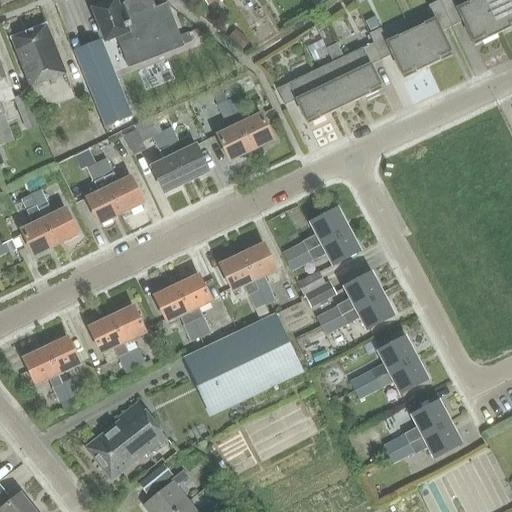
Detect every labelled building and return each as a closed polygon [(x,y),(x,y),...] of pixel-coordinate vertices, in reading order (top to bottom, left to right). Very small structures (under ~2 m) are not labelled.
[(166,4),(159,7),(155,8),(151,0),(127,0),(116,5),(115,0),(92,9),(105,41),(115,37),(127,67),(182,45),(191,42),(187,33),(179,37),(166,4)] [(475,0),(456,9),(452,0),(439,0),(440,0),(439,1),(451,27),(462,22),(473,46),(498,34),(481,0),(475,0)] [(511,0),(481,0),(498,34),(511,27),(511,0)] [(440,32),(451,27),(439,1),(427,7),(434,20),(410,31),(427,68),(451,56),(440,32)] [(369,32),(378,28),(374,19),(365,23),(369,32)] [(45,25),(10,39),(29,88),(65,75),(45,25)] [(228,38),(242,50),(249,41),(235,29),(228,38)] [(336,44),(333,46),(325,29),(318,32),(332,63),(313,73),(332,113),(356,101),(337,61),(343,58),(336,44)] [(427,68),(410,31),(386,43),(380,29),(368,35),(373,44),(381,61),(392,56),(403,79),(427,68)] [(100,42),(74,52),(81,71),(104,127),(131,117),(108,60),(100,42)] [(370,66),(381,61),(373,44),(343,58),(337,61),(356,101),(381,90),(370,66)] [(2,104),(13,99),(13,97),(10,88),(0,61),(0,146),(14,141),(4,115),(6,115),(2,104)] [(307,125),(332,113),(313,73),(276,90),(284,107),(296,101),(307,125)] [(24,129),(37,125),(25,93),(13,97),(13,99),(24,129)] [(247,121),(242,110),(235,97),(227,101),(238,125),(251,152),(273,141),(260,114),(247,121)] [(251,152),(238,125),(227,101),(218,105),(228,130),(216,135),(229,162),(251,152)] [(162,131),(156,119),(155,120),(154,118),(134,128),(142,142),(151,138),(162,161),(151,167),(164,194),(186,183),(173,156),(169,147),(162,131)] [(170,127),(162,131),(169,147),(178,142),(170,127)] [(144,151),(135,130),(122,136),(132,157),(144,151)] [(173,156),(186,183),(207,173),(195,146),(173,156)] [(488,147),(458,161),(469,183),(497,170),(486,149),(489,148),(488,147)] [(117,183),(105,160),(102,152),(92,157),(95,164),(96,164),(121,215),(142,204),(129,177),(117,183)] [(442,197),(469,183),(458,161),(428,176),(429,177),(431,176),(442,197)] [(98,225),(121,215),(96,164),(95,164),(86,169),(98,193),(85,199),(98,225)] [(469,183),(480,206),(510,191),(509,190),(507,191),(497,170),(469,183)] [(449,219),(450,220),(480,206),(469,183),(442,197),(452,218),(449,219)] [(64,209),(52,215),(40,190),(30,195),(55,246),(77,236),(64,209)] [(33,257),(55,246),(30,195),(20,200),(32,225),(20,230),(33,257)] [(280,253),(286,263),(321,245),(347,231),(336,209),(310,223),(316,234),(280,253)] [(347,231),(321,245),(286,263),(291,273),(326,255),(332,266),(359,252),(347,231)] [(511,269),(511,241),(510,236),(489,246),(487,244),(486,245),(501,275),(511,269)] [(0,256),(4,255),(16,249),(11,239),(0,244),(0,245),(0,246),(0,256)] [(275,301),(265,276),(275,271),(262,244),(241,255),(265,306),(275,301)] [(257,310),(265,306),(241,255),(219,265),(231,292),(242,287),(246,297),(250,295),(257,310)] [(511,297),(511,269),(501,275),(511,297)] [(317,273),(296,284),(302,296),(303,296),(324,285),(317,273)] [(322,326),(381,295),(370,274),(343,288),(350,299),(317,316),(322,326)] [(175,286),(200,337),(209,333),(198,308),(210,303),(197,276),(175,286)] [(329,282),(324,285),(303,296),(310,309),(336,296),(329,282)] [(190,341),(200,337),(175,286),(154,296),(166,323),(179,317),(190,341)] [(366,330),(392,317),(381,295),(322,326),(326,334),(359,318),(366,330)] [(143,363),(132,340),(145,334),(132,307),(110,317),(123,344),(134,368),(137,374),(153,367),(150,360),(143,363)] [(302,373),(275,315),(182,360),(208,417),(302,373)] [(134,368),(123,344),(110,317),(88,328),(101,355),(113,349),(125,373),(128,379),(137,375),(134,368)] [(79,365),(66,338),(44,348),(57,375),(67,371),(79,365)] [(356,390),(415,359),(404,338),(377,352),(383,364),(351,382),(356,390)] [(61,384),(57,375),(44,348),(23,359),(35,386),(48,380),(59,404),(69,399),(61,384)] [(400,395),(426,381),(415,359),(356,390),(360,399),(393,382),(400,395)] [(71,379),(61,384),(69,399),(78,395),(71,379)] [(168,440),(159,430),(136,402),(115,419),(118,422),(86,448),(111,480),(142,454),(146,458),(168,440)] [(403,435),(404,436),(405,438),(408,444),(422,437),(448,424),(437,402),(411,416),(417,428),(403,435)] [(433,459),(460,445),(448,424),(422,437),(408,444),(409,446),(390,455),(394,464),(413,454),(413,456),(428,448),(433,459)] [(409,446),(408,444),(405,438),(386,447),(390,455),(409,446)] [(171,476),(162,464),(136,484),(146,496),(171,476)] [(146,511),(173,511),(187,502),(176,487),(187,478),(182,472),(170,481),(171,482),(142,506),(146,511)] [(33,511),(20,494),(12,501),(0,486),(0,511),(33,511)] [(430,511),(420,487),(363,511),(430,511)] [(173,511),(214,511),(211,508),(205,511),(195,511),(187,502),(173,511)]
